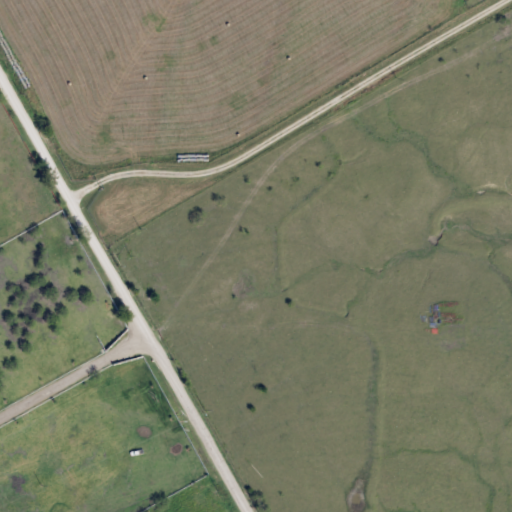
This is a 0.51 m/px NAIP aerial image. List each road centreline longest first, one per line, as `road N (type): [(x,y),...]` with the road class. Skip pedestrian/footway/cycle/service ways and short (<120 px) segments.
road 1 (residential): [(247,511),(102,260)]
road 2 (residential): [(102,260),(0,82)]
